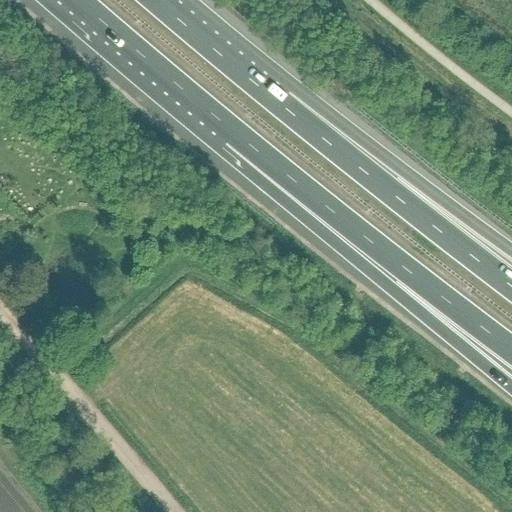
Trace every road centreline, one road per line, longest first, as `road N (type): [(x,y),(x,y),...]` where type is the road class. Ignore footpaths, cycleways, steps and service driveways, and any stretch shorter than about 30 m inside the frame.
road 1 (motorway): [(511,288),(205,45)]
road 2 (motorway): [(233,133),(262,185),(511,387)]
road 3 (motorway): [(511,250),(296,91),(205,45)]
road 4 (motorway): [(233,133),(511,351)]
road 5 (track): [(174,511),(0,311)]
road 6 (motorway): [(77,0),(233,133)]
